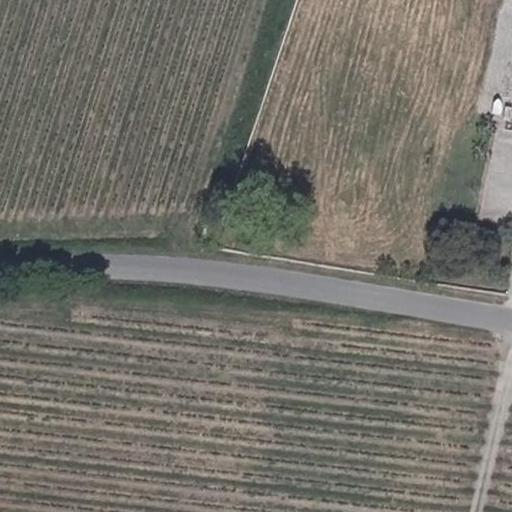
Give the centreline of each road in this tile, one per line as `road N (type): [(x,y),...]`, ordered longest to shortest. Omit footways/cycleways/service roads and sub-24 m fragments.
road 1 (unclassified): [(0,268),(217,271),(511,316)]
road 2 (unknown): [(484,312),(511,175)]
